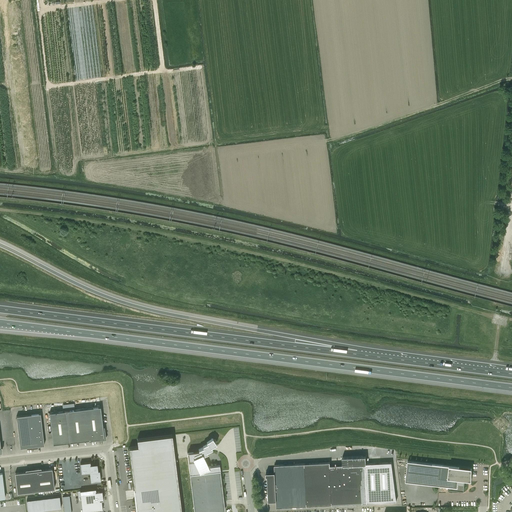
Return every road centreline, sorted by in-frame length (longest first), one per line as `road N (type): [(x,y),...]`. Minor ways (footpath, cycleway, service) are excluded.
road 1 (motorway): [(0,323),(511,388)]
road 2 (track): [(493,315),(216,244),(0,209)]
road 3 (motorway): [(358,354),(117,302),(0,245)]
road 4 (motorway): [(358,354),(0,309)]
road 5 (unclassified): [(0,461),(108,449),(115,511)]
road 6 (motorway): [(511,374),(358,354)]
